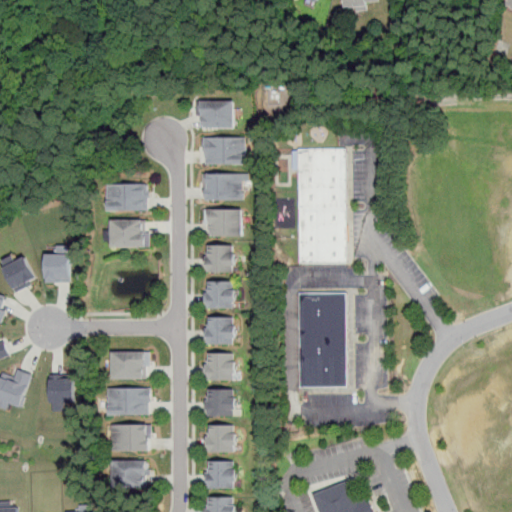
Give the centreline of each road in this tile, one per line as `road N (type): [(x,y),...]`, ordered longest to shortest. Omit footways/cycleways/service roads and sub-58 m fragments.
road 1 (residential): [(177,511),(177,178),(163,133)]
road 2 (residential): [(447,511),(418,422),(420,391),(452,341),(511,311)]
road 3 (residential): [(177,327),(47,327)]
